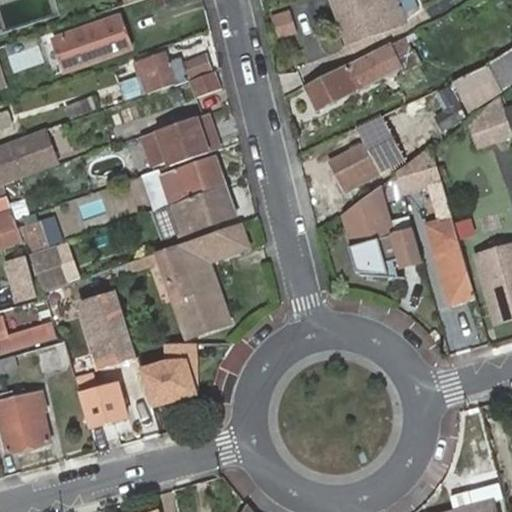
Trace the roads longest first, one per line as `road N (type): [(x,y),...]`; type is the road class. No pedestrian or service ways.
road 1 (residential): [(316,332),(233,0)]
road 2 (residential): [(0,511),(251,439)]
road 3 (residential): [(251,439),(282,486),(307,500),(363,502)]
road 4 (residential): [(316,332),(269,361),(255,385),(251,439)]
road 5 (residential): [(422,395),(411,370),(370,336),(316,332)]
road 6 (residential): [(363,502),(387,490),(420,448),(422,395)]
